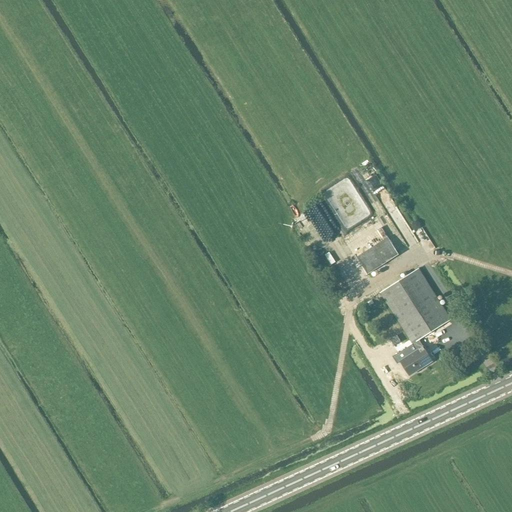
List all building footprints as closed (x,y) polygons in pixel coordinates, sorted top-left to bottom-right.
[(371,216),(347,179),(321,195),(345,233),(371,216)] [(341,244),(319,208),(305,216),(327,253),(341,244)] [(369,273),(399,254),(388,238),(358,257),(369,273)] [(419,268),(381,293),(413,344),(419,340),(451,320),(419,268)] [(397,335),(390,339),(394,346),(401,342),(397,335)] [(433,361),(419,340),(413,344),(417,350),(401,361),(410,375),(433,361)]
